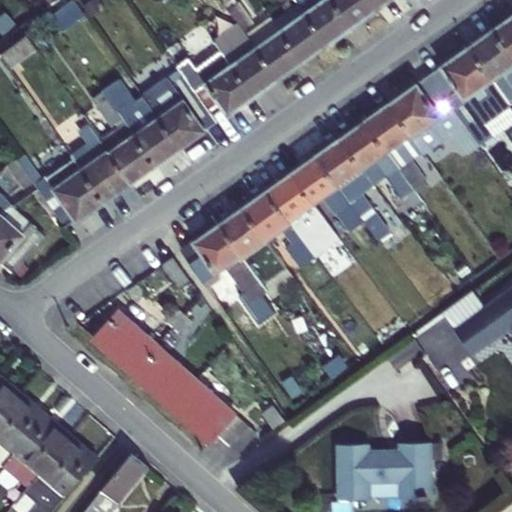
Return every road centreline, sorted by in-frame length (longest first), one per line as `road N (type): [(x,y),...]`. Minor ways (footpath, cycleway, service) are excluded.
road 1 (residential): [(19,317),(77,267),(458,0)]
road 2 (residential): [(19,317),(236,511)]
